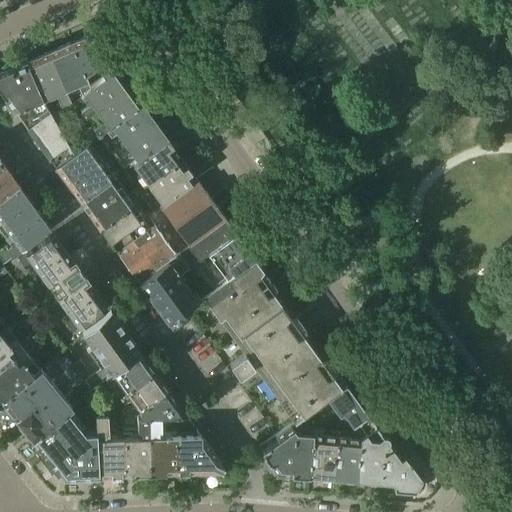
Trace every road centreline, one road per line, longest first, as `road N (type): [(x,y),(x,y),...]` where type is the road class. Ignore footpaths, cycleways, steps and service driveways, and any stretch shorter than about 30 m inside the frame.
road 1 (residential): [(469,511),(464,476),(132,0)]
road 2 (residential): [(261,511),(227,427),(0,118)]
